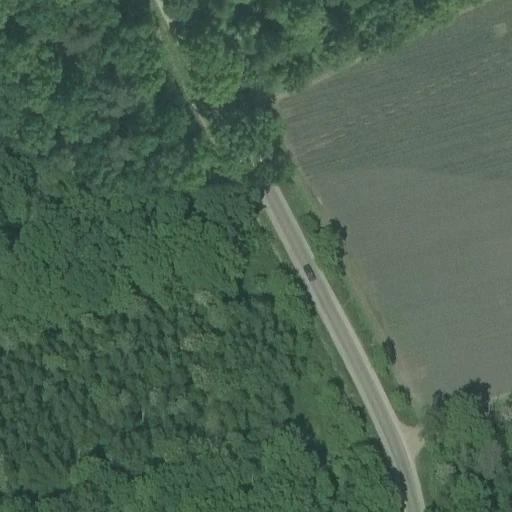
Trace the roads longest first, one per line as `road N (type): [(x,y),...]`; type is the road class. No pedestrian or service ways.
road 1 (unclassified): [(413,511),(386,423),(179,0)]
road 2 (track): [(511,410),(391,441)]
